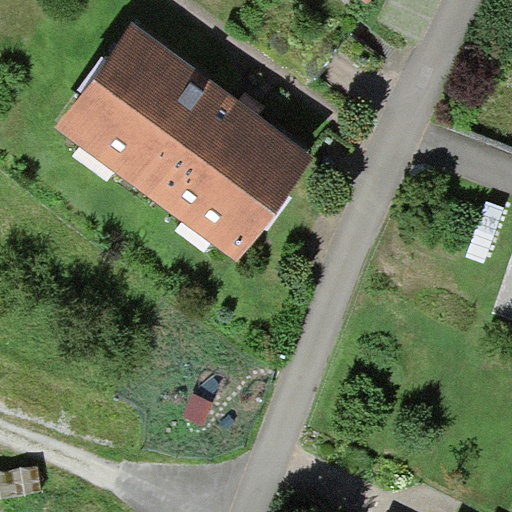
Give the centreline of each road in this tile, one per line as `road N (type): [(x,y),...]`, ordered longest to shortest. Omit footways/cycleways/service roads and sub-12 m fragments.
road 1 (residential): [(255,511),(401,132),(462,0)]
road 2 (track): [(0,432),(212,511)]
